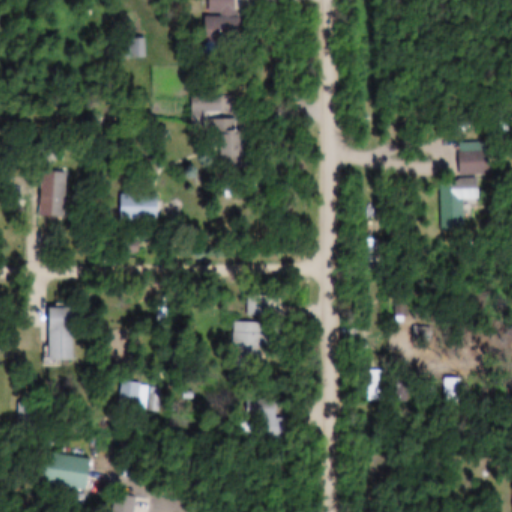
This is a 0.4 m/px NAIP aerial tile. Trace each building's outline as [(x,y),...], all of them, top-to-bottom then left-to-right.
[(233,15),(233,0),(206,0),(207,15),(233,15)] [(203,43),(238,43),(238,17),(203,17),(203,43)] [(145,58),(145,39),(128,39),(128,58),(145,58)] [(495,125),(507,134),(511,127),(511,118),(505,113),(495,125)] [(209,149),(217,149),(218,167),(237,166),(237,119),(208,119),(209,149)] [(50,166),(50,145),(30,145),(30,166),(50,166)] [(458,175),(488,174),(488,151),(458,152),(458,175)] [(64,217),(65,172),(39,172),(38,217),(64,217)] [(439,181),(439,230),(463,229),(462,199),(477,199),(476,180),(439,181)] [(156,221),(156,195),(118,195),(118,221),(156,221)] [(247,316),(266,316),(266,296),(247,296),(247,316)] [(164,332),(164,314),(166,314),(166,300),(157,300),(157,332),(164,332)] [(72,361),(72,308),(46,308),(46,361),(72,361)] [(260,358),(261,348),(267,348),(267,335),(261,335),(262,323),(232,322),(231,357),(260,358)] [(381,387),(381,372),(368,372),(368,387),(381,387)] [(159,385),(119,384),(118,409),(158,410),(159,385)] [(274,400),(244,400),(244,420),(274,420),(274,400)] [(17,428),(35,428),(35,402),(17,402),(17,428)] [(38,484),(84,491),(89,460),(43,453),(38,484)] [(112,511),(132,511),(134,498),(113,496),(112,511)]
